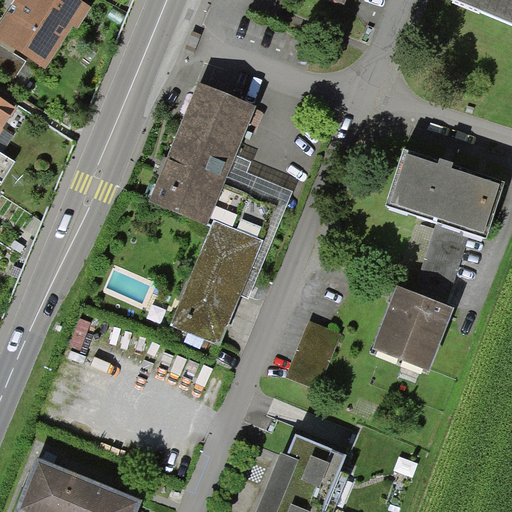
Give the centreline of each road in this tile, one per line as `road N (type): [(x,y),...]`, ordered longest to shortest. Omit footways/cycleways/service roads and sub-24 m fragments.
road 1 (residential): [(356,105),(190,511)]
road 2 (secondary): [(168,0),(0,402)]
road 3 (residential): [(356,105),(511,152)]
road 4 (residential): [(208,53),(356,105)]
